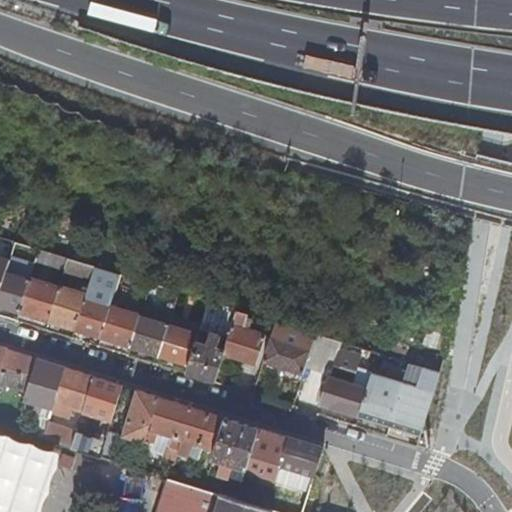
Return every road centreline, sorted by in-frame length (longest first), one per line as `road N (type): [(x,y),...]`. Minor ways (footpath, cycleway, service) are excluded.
road 1 (motorway): [(0,31),(331,144),(511,193)]
road 2 (residential): [(0,331),(431,465),(472,484),(495,511)]
road 3 (motorway): [(126,0),(346,54),(511,81)]
